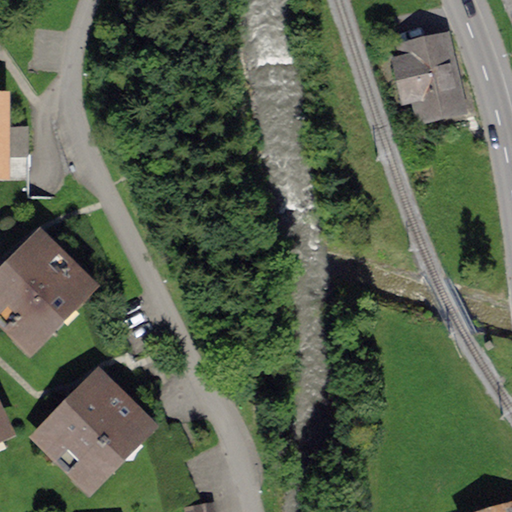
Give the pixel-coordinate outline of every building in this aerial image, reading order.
[(410,61),(423,119),(459,111),(447,59),(437,38),(401,46),(405,62),(410,61)] [(41,243),(0,284),(0,315),(30,344),(86,288),(41,243)] [(100,382),(44,439),(89,484),(145,427),(100,382)] [(485,495),(450,505),(451,511),(511,511),(511,502),(489,509),(485,495)] [(188,511),(217,511),(217,503),(188,504),(188,511)]
